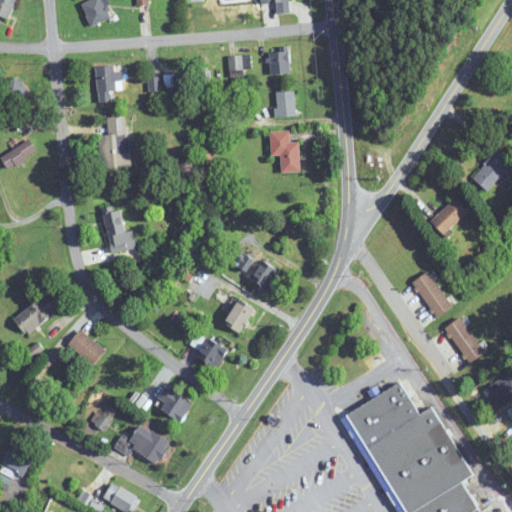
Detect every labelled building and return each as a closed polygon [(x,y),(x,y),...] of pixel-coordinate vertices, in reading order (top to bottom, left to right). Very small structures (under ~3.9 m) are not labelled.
[(0,0),(0,15),(10,19),(16,0),(0,0)] [(91,0),(82,6),(93,27),(115,15),(106,0),(91,0)] [(277,11),(291,9),(289,0),(261,0),(262,4),(276,2),(277,11)] [(269,50),(270,74),(291,73),(290,49),(269,50)] [(229,56),(229,71),(251,71),(251,56),(229,56)] [(113,102),(112,91),(121,91),(119,66),(97,67),(99,103),(113,102)] [(28,93),(18,78),(4,87),(14,102),(28,93)] [(277,91),(277,116),(296,116),(296,91),(277,91)] [(99,135),(102,173),(131,171),(127,116),(107,117),(109,134),(99,135)] [(282,156),(282,173),(301,173),(300,142),(290,142),(290,131),(271,131),(272,156),(282,156)] [(2,158),(10,170),(38,151),(29,139),(2,158)] [(473,177),(487,190),(511,164),(511,161),(500,149),(473,177)] [(178,177),(191,177),(190,163),(177,163),(178,177)] [(469,211),(456,197),(432,222),(445,235),(469,211)] [(137,248),(133,231),(126,232),(121,210),(104,214),(112,253),(137,248)] [(280,273),(267,260),(249,279),(262,292),(280,273)] [(177,274),(189,282),(197,270),(186,262),(177,274)] [(453,307),(428,272),(413,283),(438,318),(453,307)] [(55,312),(42,296),(15,319),(28,335),(55,312)] [(240,333),(256,309),(240,299),(225,323),(240,333)] [(486,351),(460,317),(445,328),(471,363),(486,351)] [(107,350),(82,329),(70,343),(95,364),(107,350)] [(217,368),(229,349),(210,337),(198,357),(217,368)] [(511,400),(511,372),(509,369),(486,388),(502,409),(511,400)] [(507,511),(506,510),(503,511),(481,511),(464,480),(473,475),(435,405),(420,414),(403,381),(376,396),(377,398),(347,413),(400,511),(507,511)] [(38,402),(45,389),(31,382),(24,395),(38,402)] [(162,408),(181,422),(194,403),(167,384),(158,397),(166,403),(162,408)] [(128,446),(159,463),(171,441),(140,424),(128,446)] [(24,474),(32,458),(11,447),(3,463),(24,474)] [(127,511),(133,511),(141,498),(113,482),(103,499),(127,511)]
